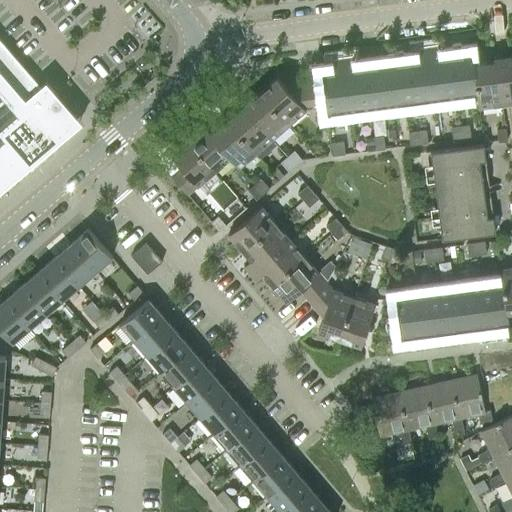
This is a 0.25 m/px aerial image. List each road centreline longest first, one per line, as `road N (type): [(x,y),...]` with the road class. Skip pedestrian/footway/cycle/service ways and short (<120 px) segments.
road 1 (residential): [(318,426),(94,156)]
road 2 (tertiary): [(206,40),(509,0)]
road 3 (tertiary): [(94,156),(181,80),(206,40)]
road 4 (tertiary): [(0,236),(94,156)]
